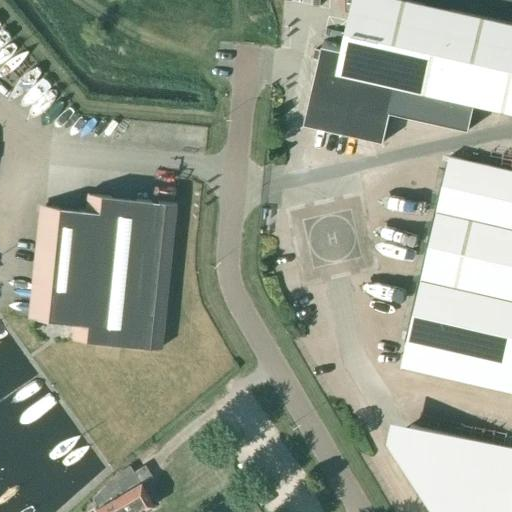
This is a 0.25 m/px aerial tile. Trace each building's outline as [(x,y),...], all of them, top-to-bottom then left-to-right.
[(352,0),(342,46),(323,41),(304,125),(383,143),(390,113),(468,131),(474,105),(511,113),(511,24),(404,0),(352,0)] [(511,511),(511,171),(449,157),(401,368),(511,393),(511,511)] [(160,348),(175,203),(86,194),(84,210),(44,206),(33,319),(73,323),(71,339),(160,348)] [(511,511),(511,448),(412,425),(388,441),(432,511),(511,511)] [(94,511),(143,511),(153,506),(131,470),(99,498),(103,505),(93,511),(94,511)]
